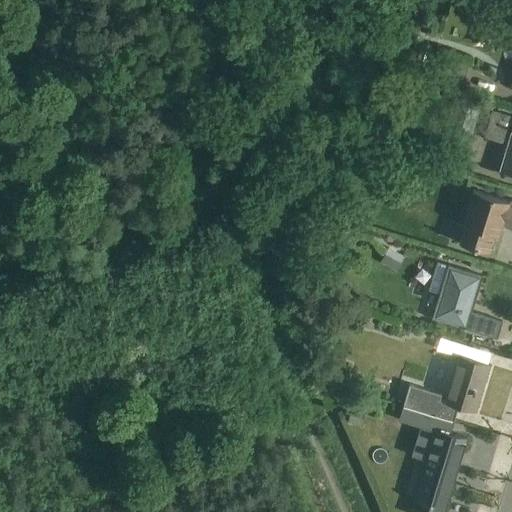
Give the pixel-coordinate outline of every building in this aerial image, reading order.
[(354,47),(363,17),(338,10),(328,39),(354,47)] [(462,90),(469,68),(445,60),(438,82),(462,90)] [(472,135),(480,110),(457,103),(449,128),(472,135)] [(500,172),(511,175),(511,118),(492,113),(485,139),(508,145),(500,172)] [(300,185),(280,180),(275,198),(296,203),(300,185)] [(511,229),(511,203),(474,192),(468,209),(471,211),(465,226),(466,227),(461,245),(490,254),(496,236),(499,237),(502,226),(506,226),(505,227),(511,229)] [(404,259),(389,250),(381,265),(396,274),(404,259)] [(433,320),(497,340),(503,324),(473,314),(484,277),(438,264),(429,291),(441,295),(433,320)] [(322,310),(310,299),(300,310),(312,321),(322,310)] [(454,424),(459,408),(475,413),(489,367),(458,358),(444,402),(440,401),(442,397),(410,388),(404,407),(431,416),(454,424)] [(380,401),(346,390),(344,395),(339,393),(337,400),(342,401),(342,402),(377,413),(380,401)] [(351,410),(346,409),(344,420),(349,421),(348,425),(362,429),(366,411),(352,408),(351,410)] [(414,503),(441,511),(444,511),(467,440),(451,435),(454,424),(431,416),(427,428),(437,432),(414,503)]
